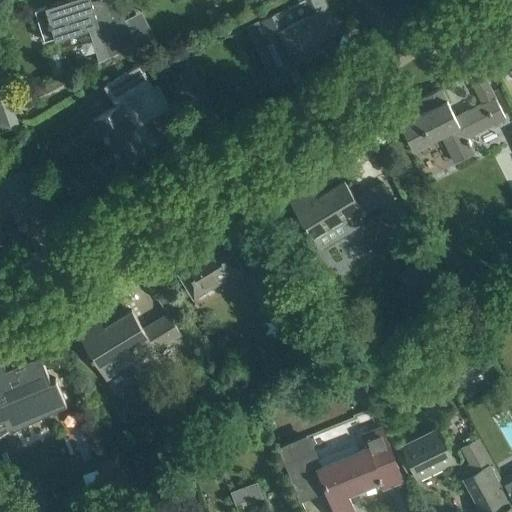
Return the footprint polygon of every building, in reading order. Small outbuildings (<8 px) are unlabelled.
[(40,27),(50,23),(54,37),(97,24),(107,56),(98,61),(99,62),(137,42),(114,0),(108,0),(92,5),(90,0),(65,0),(34,9),(40,27)] [(299,0),(261,20),(283,65),(284,66),(330,43),(327,36),(338,30),(323,0),(299,0)] [(153,86),(139,64),(103,85),(104,86),(106,85),(117,104),(93,119),(121,166),(157,144),(150,132),(149,133),(143,123),(171,106),(158,83),(153,86)] [(0,68),(0,83),(12,79),(8,67),(1,69),(0,68)] [(453,161),(473,151),(469,143),(471,142),(469,137),(467,138),(465,135),(505,115),(484,75),(472,81),(483,103),(456,117),(441,87),(423,97),(428,108),(400,123),(413,147),(439,134),(453,161)] [(0,235),(1,235),(0,231),(0,200),(1,200),(5,210),(10,208),(14,220),(16,219),(19,229),(27,227),(23,217),(45,209),(23,171),(0,179),(0,235)] [(355,227),(394,203),(381,182),(355,197),(344,179),(316,196),(309,184),(288,197),(311,235),(347,213),(355,227)] [(416,228),(406,234),(429,276),(440,270),(416,228)] [(247,275),(246,274),(254,269),(240,246),(232,251),(224,236),(176,266),(193,295),(227,274),(233,284),(247,275)] [(254,291),(268,313),(293,297),(280,275),(254,291)] [(75,327),(107,379),(181,333),(168,312),(143,327),(131,309),(104,326),(97,314),(75,327)] [(438,362),(438,363),(440,365),(456,389),(494,362),(491,358),(476,336),(438,362)] [(66,402),(56,377),(51,379),(41,355),(14,366),(20,380),(12,383),(0,353),(0,418),(23,409),(27,418),(66,402)] [(307,437),(279,448),(298,494),(324,484),(335,511),(354,511),(347,492),(384,477),(387,485),(406,477),(393,443),(385,423),(384,424),(375,427),(368,410),(357,414),(358,418),(308,439),(307,437)] [(437,430),(402,449),(419,480),(454,461),(437,430)] [(226,431),(212,439),(218,449),(231,441),(226,431)] [(511,511),(511,502),(477,439),(462,447),(476,473),(465,479),(482,511),(511,511)] [(214,447),(205,450),(212,472),(221,468),(214,447)] [(124,488),(128,487),(121,466),(119,467),(115,455),(99,460),(103,472),(100,473),(107,494),(111,493),(115,494),(122,492),(124,488)] [(169,482),(186,475),(183,466),(165,472),(169,482)] [(239,487),(230,491),(235,504),(244,500),(239,487)]
